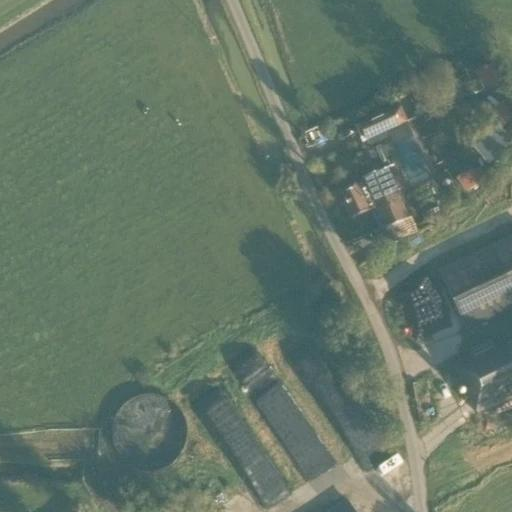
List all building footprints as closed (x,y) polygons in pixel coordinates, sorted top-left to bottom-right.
[(484,91),(501,84),(493,66),(476,73),(479,80),(484,91)] [(475,95),(484,91),(479,80),(470,84),(475,95)] [(503,127),(511,122),(511,104),(510,100),(494,108),(503,127)] [(400,109),(361,127),(367,141),(406,124),(400,109)] [(488,166),(511,144),(511,142),(498,127),(473,149),(488,166)] [(394,166),(333,193),(339,206),(343,204),(350,219),(375,208),(384,228),(406,218),(395,192),(403,188),(394,166)] [(466,192),(480,184),(472,172),(459,180),(466,192)] [(511,308),(511,237),(439,272),(467,330),(511,308)] [(511,339),(454,366),(476,413),(488,407),(493,416),(457,433),(472,463),(511,443),(511,434),(501,413),(499,414),(494,404),(511,395),(511,339)] [(232,365),(252,396),(277,379),(257,349),(232,365)] [(248,430),(220,388),(195,405),(220,442),(226,437),(230,442),(248,430)] [(185,458),(181,403),(145,406),(146,415),(136,415),(138,437),(131,437),(133,462),(185,458)] [(354,511),(346,500),(328,511),(354,511)]
